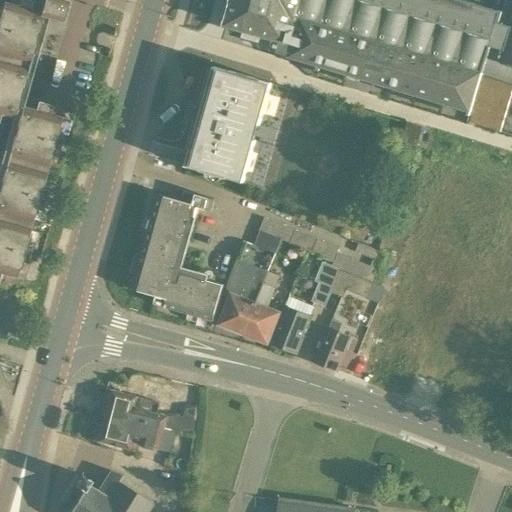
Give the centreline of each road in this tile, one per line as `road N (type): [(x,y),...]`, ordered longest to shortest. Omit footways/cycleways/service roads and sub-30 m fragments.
road 1 (residential): [(511,459),(332,391),(63,320)]
road 2 (tertiary): [(63,320),(152,10)]
road 3 (tertiary): [(13,511),(63,320)]
